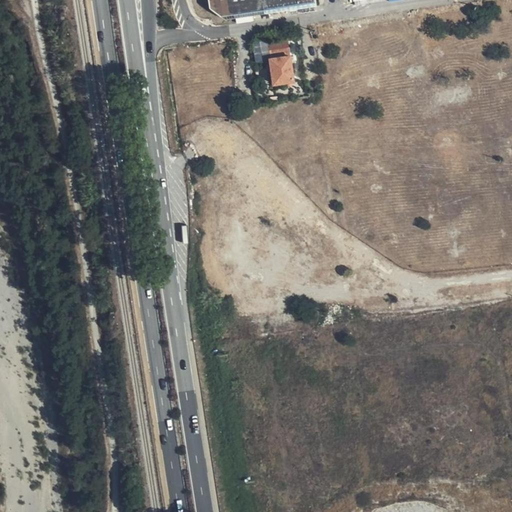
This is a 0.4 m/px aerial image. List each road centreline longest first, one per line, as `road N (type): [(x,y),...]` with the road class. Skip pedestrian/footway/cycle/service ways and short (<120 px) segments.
road 1 (track): [(31,0),(91,313),(113,511)]
road 2 (primary): [(103,0),(180,511)]
road 3 (primary): [(203,511),(161,233)]
road 4 (primary): [(161,233),(127,0)]
road 5 (unclassified): [(161,233),(148,0)]
